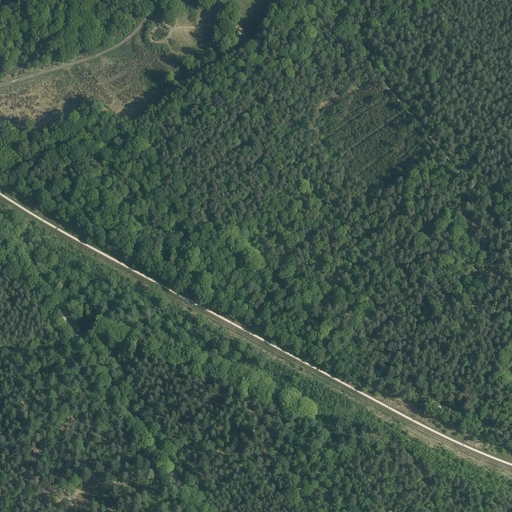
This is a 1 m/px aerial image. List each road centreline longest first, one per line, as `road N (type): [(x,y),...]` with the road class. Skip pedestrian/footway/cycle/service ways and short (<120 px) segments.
road 1 (secondary): [(199,511),(0,219)]
road 2 (unclassified): [(0,85),(104,52),(165,0)]
road 3 (track): [(483,198),(402,106)]
